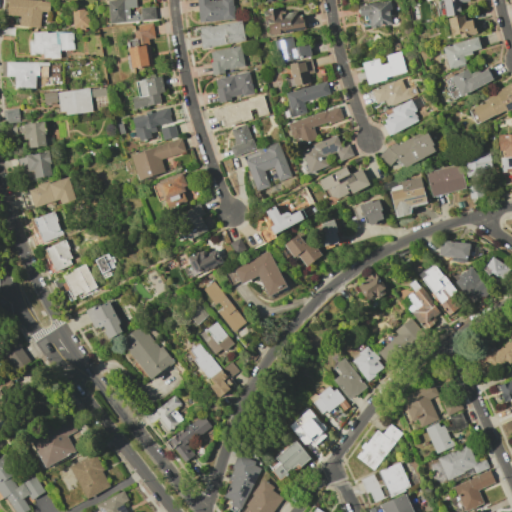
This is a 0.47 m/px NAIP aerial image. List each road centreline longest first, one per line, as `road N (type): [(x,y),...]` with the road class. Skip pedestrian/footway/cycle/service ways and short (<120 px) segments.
road 1 (residential): [(199,509),(260,380),(326,293),(413,238),(511,209)]
road 2 (residential): [(297,511),(415,360),(511,303)]
road 3 (tertiary): [(39,336),(177,511)]
road 4 (residential): [(175,0),(194,109),(233,214)]
road 5 (tertiary): [(201,511),(72,347)]
road 6 (tertiary): [(65,334),(33,271),(0,173)]
road 7 (residential): [(449,338),(511,476)]
road 8 (residential): [(331,0),(346,76),(371,142)]
